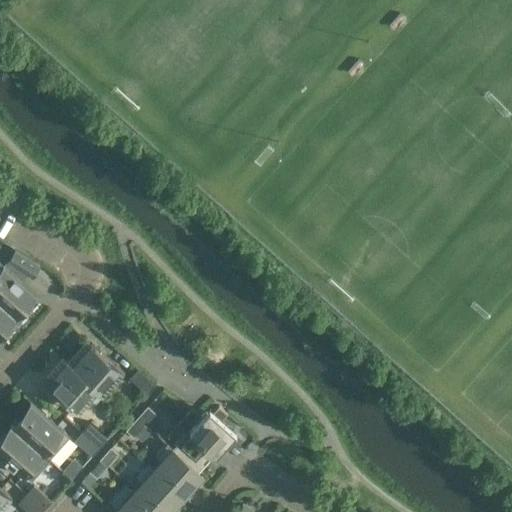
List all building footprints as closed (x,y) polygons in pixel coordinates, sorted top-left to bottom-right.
[(0,301),(16,316),(17,315),(12,311),(30,290),(35,294),(36,293),(18,278),(26,270),(36,277),(44,264),(13,245),(6,257),(10,260),(5,265),(0,261),(0,301)] [(16,316),(0,301),(0,323),(11,312),(16,316)] [(60,355),(66,360),(103,393),(122,372),(123,372),(124,371),(123,370),(123,371),(86,338),(87,337),(86,337),(84,338),(90,343),(84,350),(79,346),(67,358),(66,358),(62,355),(63,354),(62,353),(60,355)] [(103,393),(66,360),(47,382),(41,376),(40,378),(41,379),(41,378),(78,411),(77,411),(78,412),(79,411),(75,407),(93,386),(102,394),(101,395),(102,395),(103,394),(103,393)] [(129,376),(147,393),(155,384),(137,368),(129,376)] [(10,422),(10,423),(49,457),(68,436),(69,435),(29,400),(29,401),(34,406),(15,426),(10,422)] [(144,424),(155,412),(147,405),(137,417),(144,424)] [(206,410),(189,428),(216,452),(232,433),(235,430),(233,428),(230,431),(220,423),(223,419),(222,418),(219,422),(207,411),(210,408),(209,407),(206,410)] [(133,436),(144,424),(137,417),(125,429),(133,436)] [(107,437),(90,421),(81,430),(99,446),(107,437)] [(48,458),(49,457),(10,423),(9,423),(14,428),(0,443),(0,454),(23,475),(24,474),(42,453),(48,458)] [(216,452),(189,428),(172,447),(166,443),(201,476),(202,474),(199,471),(216,452)] [(99,446),(81,430),(74,439),(91,455),(99,446)] [(201,476),(166,443),(155,455),(161,460),(153,468),(148,463),(147,464),(183,496),(184,495),(180,492),(197,473),(201,476)] [(107,465),(118,453),(110,446),(100,458),(107,465)] [(96,477),(107,465),(100,458),(89,471),(96,477)] [(183,496),(147,464),(137,476),(142,480),(135,489),(160,511),(162,511),(179,493),(182,496),(183,496)] [(34,484),(25,493),(43,509),(51,500),(34,484)] [(0,508),(10,497),(11,497),(12,496),(11,495),(11,496),(0,486),(0,508)] [(160,511),(135,489),(117,509),(116,509),(115,510),(116,511),(160,511)] [(40,511),(43,509),(25,493),(17,502),(28,511),(40,511)] [(251,511),(244,505),(247,502),(246,501),(246,500),(235,511),(251,511)]
